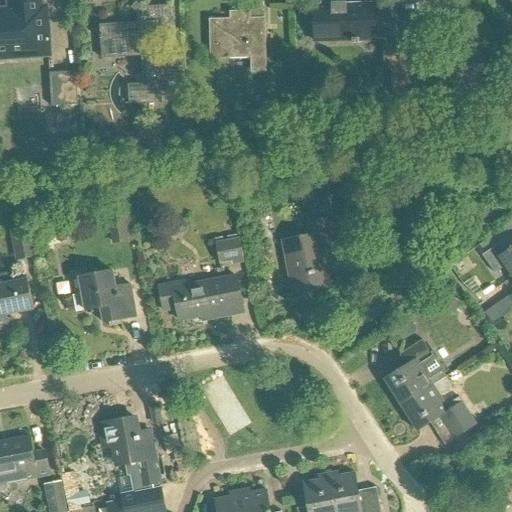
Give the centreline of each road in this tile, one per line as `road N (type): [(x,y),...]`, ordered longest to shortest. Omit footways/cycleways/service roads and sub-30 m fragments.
road 1 (residential): [(0,401),(270,347),(315,356)]
road 2 (residential): [(186,511),(203,478),(336,447),(365,428)]
road 3 (residential): [(511,124),(476,78),(438,0)]
